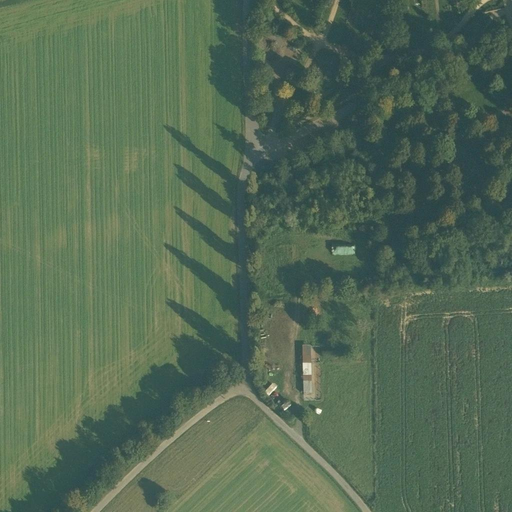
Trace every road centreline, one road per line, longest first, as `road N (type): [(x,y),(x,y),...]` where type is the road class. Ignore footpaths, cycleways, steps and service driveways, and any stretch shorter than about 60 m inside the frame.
road 1 (residential): [(248,160),(511,34)]
road 2 (track): [(96,511),(211,407),(242,389)]
road 3 (unclassified): [(242,389),(363,511)]
road 4 (track): [(246,0),(248,160)]
